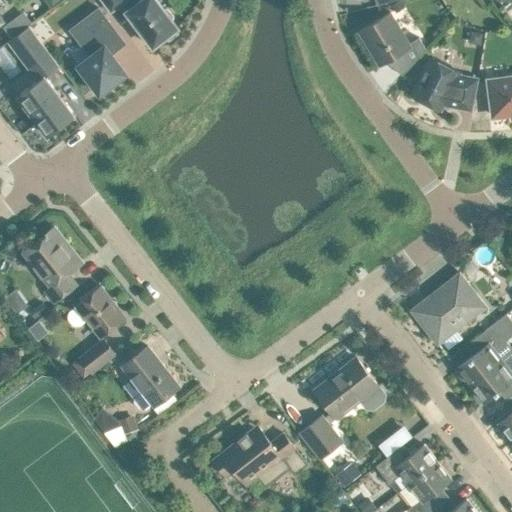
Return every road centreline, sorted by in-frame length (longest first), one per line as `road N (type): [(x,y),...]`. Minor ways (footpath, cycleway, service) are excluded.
road 1 (residential): [(66,170),(235,385)]
road 2 (residential): [(459,219),(332,42),(321,0)]
road 3 (residential): [(511,484),(359,292)]
road 4 (residential): [(226,0),(219,25),(187,67),(66,170)]
road 5 (residential): [(198,511),(167,472),(162,441),(235,385)]
road 6 (residential): [(235,385),(359,292)]
road 7 (residential): [(359,292),(459,219)]
